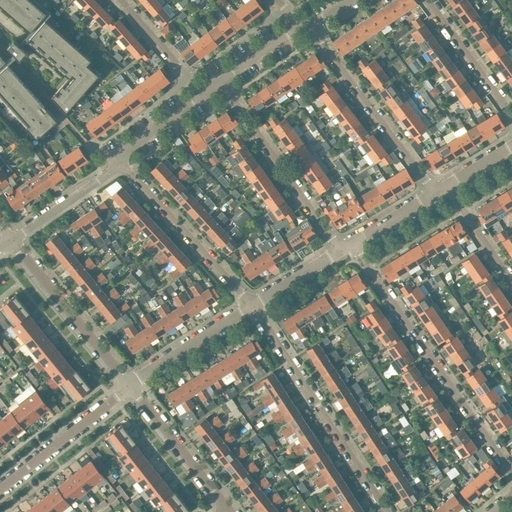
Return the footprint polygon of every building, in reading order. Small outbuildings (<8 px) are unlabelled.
[(74,77),(57,96),(70,107),(81,95),(78,92),(81,89),(84,92),(96,77),(91,73),(94,70),(87,64),(91,60),(90,59),(87,62),(83,58),(86,55),(46,21),(52,14),(35,0),(0,0),(0,97),(27,128),(28,128),(34,122),(36,125),(30,130),(29,131),(37,139),(57,120),(52,114),(47,109),(44,111),(40,107),(43,104),(37,98),(41,94),(64,68),(74,77)] [(102,9),(93,0),(92,0),(85,7),(94,17),(102,9)] [(162,7),(155,0),(149,0),(145,4),(154,15),(162,7)] [(263,9),(258,3),(261,1),(259,0),(242,0),(246,4),(245,4),(254,16),(263,9)] [(417,2),(415,0),(392,0),(389,3),(398,15),(417,2)] [(461,0),(453,6),(459,15),(472,6),(467,0),(461,0)] [(492,6),(496,3),(493,0),(492,0),(489,3),(489,2),(481,8),(484,12),(492,6)] [(503,0),(499,3),(505,12),(510,9),(503,0)] [(193,2),(188,7),(194,13),(199,9),(193,2)] [(389,3),(370,16),(379,28),(398,15),(389,3)] [(167,4),(162,7),(154,15),(163,25),(176,14),(180,10),(177,7),(173,11),(167,4)] [(235,12),(244,24),(254,16),(245,4),(235,12)] [(472,6),(459,15),(466,24),(479,16),(472,6)] [(104,27),(107,24),(112,19),(102,9),(94,17),(104,27)] [(217,25),(226,37),(235,30),(226,19),(219,9),(216,11),(219,16),(214,20),(217,25)] [(226,19),(235,30),(244,24),(235,12),(226,19)] [(379,28),(370,16),(351,29),(360,41),(379,28)] [(479,16),(466,24),(473,34),(485,25),(479,16)] [(107,24),(119,37),(128,30),(119,20),(115,23),(112,19),(107,24)] [(168,24),(160,31),(166,37),(174,30),(168,24)] [(423,24),(417,28),(412,33),(419,42),(431,33),(423,24)] [(208,32),(217,44),(226,37),(217,25),(208,32)] [(485,25),(473,34),(480,43),(492,34),(485,25)] [(351,29),(332,42),(342,54),(360,41),(351,29)] [(119,37),(128,48),(136,40),(128,30),(119,37)] [(199,39),(208,51),(217,44),(208,32),(199,39)] [(386,38),(390,44),(397,39),(394,35),(393,33),(386,38)] [(437,42),(431,33),(419,42),(426,51),(437,42)] [(492,34),(480,43),(487,52),(499,43),(492,34)] [(190,46),(183,37),(173,45),(176,49),(177,48),(190,65),(199,58),(190,46)] [(190,46),(199,58),(208,51),(199,39),(190,46)] [(145,50),(136,40),(128,48),(137,58),(145,50)] [(426,51),(432,60),(444,52),(437,42),(426,51)] [(499,43),(487,52),(494,61),(506,52),(499,43)] [(380,45),(363,57),(367,61),(383,49),(380,45)] [(451,61),(444,52),(432,60),(439,70),(451,61)] [(511,60),(506,52),(494,61),(500,70),(511,61),(511,60)] [(315,53),(305,60),(314,73),(326,64),(322,58),(319,59),(315,53)] [(415,59),(412,56),(406,60),(408,64),(415,59)] [(367,61),(363,57),(357,62),(361,66),(367,61)] [(362,68),(369,78),(381,69),(374,59),(362,68)] [(305,60),(296,67),(305,79),(314,73),(305,60)] [(414,60),(408,64),(415,73),(421,68),(414,60)] [(458,70),(451,61),(439,70),(446,79),(458,70)] [(511,61),(500,70),(507,80),(509,79),(511,76),(511,61)] [(162,67),(151,76),(160,88),(169,81),(164,75),(167,73),(162,67)] [(296,67),(286,73),(295,85),(305,79),(296,67)] [(369,78),(376,87),(378,86),(385,81),(387,85),(391,82),(396,78),(390,71),(385,74),(381,69),(369,78)] [(465,79),(458,70),(446,79),(453,88),(465,79)] [(286,73),(277,80),(286,92),(295,85),(286,73)] [(151,76),(142,83),(151,95),(160,88),(151,76)] [(433,88),(426,79),(422,82),(428,91),(433,88)] [(472,88),(465,79),(453,88),(460,97),(472,88)] [(277,80),(267,86),(276,98),(286,92),(277,80)] [(324,89),(330,84),(330,83),(327,80),(321,84),(324,89)] [(378,86),(381,90),(387,85),(385,81),(378,86)] [(381,90),(380,91),(387,100),(399,91),(391,82),(387,85),(381,90)] [(142,83),(132,90),(141,102),(151,95),(142,83)] [(267,86),(258,93),(267,105),(276,98),(267,86)] [(332,86),(326,91),(321,95),(328,105),(339,96),(332,86)] [(425,100),(429,97),(425,91),(427,89),(424,86),(418,91),(425,100)] [(436,86),(429,91),(433,98),(440,92),(436,86)] [(399,91),(387,100),(393,109),(405,100),(410,97),(403,88),(399,91)] [(472,88),(460,97),(467,106),(472,102),(477,99),(478,98),(472,88)] [(132,90),(123,97),(133,109),(141,102),(132,90)] [(260,115),(257,111),(267,105),(258,93),(248,99),(252,105),(250,107),(257,117),(260,115)] [(302,96),(297,99),(301,105),(300,106),(304,107),(308,104),(302,96)] [(328,105),(335,114),(346,105),(339,96),(328,105)] [(123,97),(114,104),(123,116),(133,109),(123,97)] [(427,104),(431,110),(436,106),(429,97),(425,100),(427,103),(427,104)] [(405,100),(393,109),(400,118),(412,109),(405,100)] [(484,104),(480,100),(474,104),(477,109),(484,104)] [(114,104),(105,110),(114,123),(123,116),(114,104)] [(342,123),(353,114),(346,105),(335,114),(342,123)] [(432,110),(437,116),(442,113),(437,107),(432,110)] [(400,118),(407,128),(419,118),(412,109),(400,118)] [(105,110),(96,117),(105,129),(114,123),(105,110)] [(238,122),(234,116),(232,117),(228,111),(218,118),(227,130),(238,122)] [(498,111),(486,119),(494,132),(504,126),(500,119),(503,118),(498,111)] [(360,123),(353,114),(342,123),(349,132),(360,123)] [(271,124),(278,120),(274,115),(268,120),(271,124)] [(96,136),(105,129),(96,117),(87,124),(96,136)] [(209,125),(217,137),(227,130),(218,118),(209,125)] [(287,121),(285,118),(280,122),(273,127),(275,129),(280,136),(292,128),(287,121)] [(419,118),(407,128),(414,137),(426,128),(419,118)] [(486,119),(476,124),(485,138),(494,132),(486,119)] [(360,123),(349,132),(356,141),(358,139),(364,134),(367,132),(360,123)] [(476,124),(466,130),(475,144),(485,138),(476,124)] [(217,137),(209,125),(199,131),(208,144),(211,148),(221,141),(217,137)] [(435,125),(426,132),(429,136),(439,129),(435,125)] [(0,128),(0,130),(5,137),(9,134),(7,130),(3,126),(0,128)] [(298,137),(292,128),(280,136),(287,145),(298,137)] [(443,136),(447,142),(455,156),(465,150),(457,136),(453,130),(443,136)] [(466,130),(457,136),(465,150),(475,144),(466,130)] [(198,150),(208,144),(199,131),(190,138),(194,144),(190,146),(195,152),(198,150)] [(424,149),(419,143),(424,139),(424,140),(429,136),(426,132),(410,144),(418,154),(424,149)] [(5,137),(8,141),(12,145),(16,142),(9,134),(5,137)] [(361,143),(367,139),(364,134),(358,139),(361,143)] [(368,152),(380,144),(373,135),(367,139),(361,143),(368,152)] [(185,146),(178,136),(173,139),(180,149),(185,146)] [(305,146),(298,137),(287,145),(293,155),(305,146)] [(236,147),(243,142),(239,138),(233,142),(236,147)] [(18,152),(22,149),(20,146),(19,146),(16,142),(12,145),(18,152)] [(447,142),(437,148),(445,162),(455,156),(447,142)] [(381,158),(387,153),(380,144),(368,152),(375,162),(381,158)] [(234,166),(251,154),(244,145),(238,149),(232,153),(227,157),(234,166)] [(312,156),(305,146),(293,155),(300,164),(312,156)] [(343,161),(346,164),(347,167),(351,164),(344,154),(351,149),(348,146),(338,154),(341,158),(343,161)] [(79,148),(69,154),(78,167),(88,160),(79,148)] [(427,154),(434,166),(435,168),(445,162),(437,148),(427,154)] [(27,158),(27,155),(22,149),(18,152),(25,160),(27,158)] [(42,162),(45,160),(38,149),(34,152),(42,162)] [(68,174),(78,167),(69,154),(60,161),(68,174)] [(239,176),(245,172),(258,164),(251,154),(234,166),(233,167),(239,176)] [(318,165),(312,156),(300,164),(306,173),(318,165)] [(392,160),(389,156),(382,160),(386,165),(392,160)] [(213,165),(219,161),(216,157),(210,161),(213,165)] [(151,171),(161,181),(171,172),(179,165),(176,162),(173,165),(174,166),(170,170),(161,161),(151,171)] [(55,162),(46,168),(56,182),(65,176),(55,162)] [(9,167),(6,163),(0,168),(0,180),(7,175),(12,171),(9,167)] [(245,172),(252,181),(264,173),(258,164),(245,172)] [(325,174),(318,165),(306,173),(313,183),(325,174)] [(218,179),(222,175),(214,166),(209,169),(218,179)] [(348,172),(344,167),(339,171),(343,176),(348,172)] [(46,188),(56,182),(46,168),(37,175),(46,188)] [(161,181),(167,189),(186,172),(183,168),(174,176),(171,172),(161,181)] [(406,169),(396,175),(404,187),(414,181),(406,169)] [(37,195),(46,188),(37,175),(32,178),(28,172),(24,175),(28,181),(37,195)] [(167,189),(174,196),(184,186),(181,183),(189,176),(186,172),(167,189)] [(252,181),(259,191),(271,182),(264,173),(252,181)] [(332,184),(325,174),(313,183),(320,192),(332,184)] [(23,205),(28,201),(19,187),(13,179),(11,175),(5,179),(10,184),(1,191),(3,194),(4,193),(17,212),(24,207),(23,205)] [(222,175),(218,179),(226,187),(230,184),(222,175)] [(396,175),(386,181),(394,193),(404,187),(396,175)] [(5,179),(0,183),(0,189),(1,191),(10,184),(5,179)] [(28,201),(37,195),(28,181),(19,187),(28,201)] [(386,181),(377,186),(384,199),(394,193),(386,181)] [(259,191),(265,200),(278,191),(271,182),(259,191)] [(174,196),(181,203),(199,186),(196,183),(188,190),(184,186),(174,196)] [(343,196),(354,215),(363,209),(357,198),(348,183),(342,187),(339,189),(339,190),(343,197),(343,196)] [(199,186),(181,203),(187,210),(198,201),(194,197),(202,190),(199,186)] [(377,186),(367,192),(374,205),(384,199),(377,186)] [(112,196),(122,207),(132,197),(122,187),(112,196)] [(265,200),(272,209),(284,201),(278,191),(265,200)] [(511,210),(510,207),(511,205),(511,198),(507,191),(498,197),(506,209),(508,214),(511,211),(511,210)] [(367,192),(357,198),(363,209),(364,211),(374,205),(367,192)] [(194,217),(212,201),(205,193),(198,201),(187,210),(194,217)] [(346,220),(354,215),(343,196),(343,197),(341,197),(344,202),(337,206),(346,220)] [(117,218),(120,221),(138,204),(132,197),(122,207),(125,210),(117,218)] [(508,214),(506,209),(498,197),(488,203),(496,215),(498,220),(508,214)] [(337,226),(346,220),(337,206),(334,200),(328,204),(329,206),(323,209),(330,220),(333,219),(337,226)] [(113,215),(108,207),(105,201),(97,207),(107,221),(113,215)] [(212,201),(194,217),(200,225),(211,215),(207,211),(215,204),(212,201)] [(284,201),(272,209),(279,219),(280,221),(286,217),(290,215),(293,213),(291,210),(284,201)] [(479,217),(483,223),(496,215),(488,203),(478,209),(481,215),(479,217)] [(135,221),(145,211),(138,204),(120,221),(124,225),(132,217),(135,221)] [(98,223),(102,220),(94,208),(86,214),(100,234),(104,232),(98,223)] [(145,211),(135,221),(138,225),(130,232),(133,235),(151,219),(145,211)] [(214,219),(211,215),(200,225),(207,232),(225,215),(222,211),(214,219)] [(245,211),(237,218),(240,221),(235,226),(238,229),(251,218),(245,211)] [(105,242),(100,234),(86,214),(77,220),(81,226),(86,232),(90,229),(96,237),(94,239),(99,246),(100,245),(104,243),(105,242)] [(207,232),(214,239),(224,229),(221,226),(229,219),(225,215),(207,232)] [(286,218),(276,224),(279,229),(289,223),(286,218)] [(158,226),(151,219),(133,235),(131,238),(134,241),(145,232),(148,235),(158,226)] [(306,242),(318,235),(308,219),(296,226),(299,231),(306,242)] [(470,237),(459,220),(449,226),(457,239),(460,243),(470,237)] [(79,227),(75,222),(71,225),(74,230),(79,227)] [(146,250),(165,233),(158,226),(148,235),(151,239),(143,246),(146,250)] [(214,239),(220,246),(238,229),(235,226),(227,233),(224,229),(214,239)] [(295,249),(306,242),(299,231),(296,226),(285,234),(295,249)] [(460,243),(457,239),(449,226),(439,232),(447,245),(454,257),(458,255),(457,253),(463,249),(460,243)] [(242,233),(238,229),(220,246),(227,253),(237,244),(234,240),(242,233)] [(500,238),(507,234),(504,229),(497,234),(500,238)] [(275,245),(283,257),(291,252),(278,231),(274,234),(279,243),(275,245)] [(257,244),(261,241),(259,237),(255,232),(251,235),(257,244)] [(439,232),(430,238),(438,250),(447,245),(439,232)] [(158,246),(161,249),(171,240),(165,233),(146,250),(150,253),(158,246)] [(55,254),(66,246),(57,234),(46,243),(55,254)] [(511,234),(508,237),(502,241),(509,250),(511,247),(511,234)] [(419,244),(427,257),(438,250),(430,238),(419,244)] [(245,242),(240,245),(244,250),(252,245),(248,239),(245,242)] [(265,239),(261,241),(275,262),(283,257),(275,245),(271,248),(265,239)] [(160,264),(178,247),(171,240),(161,249),(164,253),(156,260),(160,264)] [(257,244),(263,253),(259,256),(266,268),(275,262),(261,241),(257,244)] [(62,262),(81,246),(78,243),(69,249),(66,246),(55,254),(62,262)] [(419,244),(410,250),(418,262),(427,257),(419,244)] [(76,257),(84,250),(81,246),(62,262),(68,270),(78,261),(76,257)] [(117,251),(120,255),(125,250),(122,246),(117,251)] [(171,260),(174,264),(184,254),(178,247),(160,264),(163,268),(171,260)] [(258,273),(266,268),(259,256),(255,258),(249,249),(245,252),(258,273)] [(418,263),(418,262),(410,250),(400,256),(408,269),(411,273),(420,267),(418,263)] [(234,260),(238,257),(234,252),(230,255),(234,260)] [(250,278),(258,273),(245,252),(241,254),(247,264),(242,266),(250,278)] [(173,278),(191,262),(184,254),(174,264),(178,267),(170,275),(173,278)] [(469,271),(481,263),(475,254),(463,262),(469,271)] [(400,256),(391,262),(399,275),(408,269),(400,256)] [(82,264),(78,261),(68,270),(74,277),(93,261),(90,258),(82,264)] [(122,262),(118,258),(113,262),(117,266),(122,262)] [(112,260),(107,265),(112,270),(116,265),(112,260)] [(96,265),(93,261),(74,277),(80,284),(91,275),(88,272),(96,265)] [(389,281),(399,275),(391,262),(381,268),(389,281)] [(445,263),(436,269),(439,273),(448,268),(445,263)] [(481,263),(469,271),(476,281),(481,277),(482,279),(489,274),(481,263)] [(94,279),(91,275),(80,284),(86,292),(105,276),(102,273),(94,279)] [(134,277),(131,273),(125,277),(129,281),(134,277)] [(358,273),(348,279),(356,292),(368,284),(364,278),(362,279),(358,273)] [(149,286),(156,280),(150,274),(143,280),(149,286)] [(444,282),(438,274),(433,277),(439,286),(444,282)] [(489,274),(482,279),(484,282),(479,285),(485,295),(497,286),(489,274)] [(109,280),(105,276),(86,292),(92,299),(103,290),(100,287),(109,280)] [(134,277),(129,281),(132,285),(137,281),(134,277)] [(348,279),(339,285),(346,298),(356,292),(348,279)] [(198,282),(194,284),(207,305),(216,300),(215,298),(219,295),(214,287),(210,290),(209,288),(204,291),(198,282)] [(192,299),(199,310),(207,305),(194,284),(190,287),(196,296),(192,299)] [(327,299),(332,306),(336,303),(336,304),(346,298),(339,285),(329,291),(332,296),(327,299)] [(412,304),(424,296),(418,286),(406,294),(412,304)] [(485,295),(492,304),(504,296),(497,286),(485,295)] [(106,294),(103,290),(92,299),(99,307),(118,291),(115,288),(106,294)] [(147,292),(143,288),(139,292),(142,296),(147,292)] [(121,295),(118,291),(99,307),(105,315),(116,306),(113,302),(121,295)] [(191,316),(199,310),(192,299),(188,301),(182,292),(178,295),(191,316)] [(15,294),(10,299),(8,297),(3,301),(5,303),(0,306),(0,308),(13,324),(11,325),(11,326),(29,311),(15,294)] [(324,294),(316,300),(323,311),(327,309),(333,318),(338,315),(332,306),(327,299),(324,294)] [(175,309),(183,321),(191,316),(178,295),(174,298),(179,306),(175,309)] [(147,301),(143,296),(139,299),(142,304),(147,301)] [(419,313),(431,305),(424,296),(412,304),(419,313)] [(501,318),(507,314),(505,310),(511,306),(504,296),(492,304),(501,318)] [(159,320),(166,331),(175,326),(161,305),(157,299),(157,298),(152,301),(157,308),(163,317),(159,320)] [(323,311),(316,300),(308,305),(321,326),(325,323),(319,314),(323,311)] [(369,309),(376,304),(373,300),(366,304),(369,309)] [(119,310),(116,306),(105,315),(111,322),(130,306),(127,303),(119,310)] [(161,305),(175,326),(183,321),(175,309),(171,312),(166,303),(161,305)] [(317,329),(321,326),(308,305),(300,310),(307,322),(311,319),(317,329)] [(419,313),(425,322),(437,314),(431,305),(419,313)] [(371,311),(364,316),(371,326),(384,317),(377,307),(371,311)] [(303,325),(307,322),(300,310),(291,316),(305,336),(309,334),(303,325)] [(467,314),(464,310),(459,314),(461,318),(467,314)] [(29,311),(11,326),(18,334),(34,321),(28,313),(30,312),(29,311)] [(499,320),(506,329),(511,325),(511,313),(511,312),(507,314),(501,318),(499,320)] [(158,336),(166,331),(159,320),(155,322),(149,313),(145,316),(158,336)] [(432,332),(444,323),(437,314),(425,322),(432,332)] [(477,314),(472,318),(480,329),(485,326),(477,314)] [(354,315),(346,320),(350,326),(358,320),(354,315)] [(107,337),(125,322),(121,316),(103,331),(107,337)] [(146,327),(143,330),(150,342),(158,336),(145,316),(141,319),(146,327)] [(305,336),(291,316),(283,321),(290,333),(295,330),(301,339),(305,336)] [(375,338),(378,335),(391,326),(384,317),(371,326),(368,328),(375,338)] [(41,329),(34,321),(18,334),(25,343),(41,329)] [(444,323),(432,332),(439,342),(445,338),(451,333),(444,323)] [(142,347),(150,342),(143,330),(138,333),(133,324),(129,326),(142,347)] [(511,325),(506,329),(501,332),(508,343),(511,339),(511,325)] [(133,352),(142,347),(129,326),(125,329),(130,338),(126,341),(133,352)] [(391,326),(378,335),(385,345),(391,340),(392,342),(399,338),(391,326)] [(48,338),(41,329),(25,343),(32,351),(48,338)] [(356,341),(350,333),(345,337),(350,345),(356,341)] [(356,336),(363,345),(367,342),(361,333),(356,336)] [(451,333),(445,338),(447,342),(444,344),(451,354),(463,346),(456,336),(453,337),(451,333)] [(480,333),(475,337),(481,346),(487,343),(480,333)] [(307,350),(312,359),(324,351),(321,347),(330,341),(328,337),(307,350)] [(48,338),(32,351),(39,359),(55,346),(48,338)] [(399,338),(392,342),(393,344),(387,349),(394,358),(407,349),(399,338)] [(260,364),(254,355),(259,352),(258,350),(262,348),(257,340),(253,343),(252,341),(243,346),(256,367),(260,364)] [(350,345),(355,353),(361,350),(356,341),(350,345)] [(13,349),(8,343),(4,345),(9,352),(13,349)] [(62,354),(55,346),(39,359),(45,368),(62,354)] [(256,367),(243,346),(234,352),(242,363),(246,361),(251,370),(256,367)] [(451,354),(458,363),(469,355),(463,346),(451,354)] [(312,359),(317,367),(338,353),(335,349),(326,355),(324,351),(312,359)] [(411,367),(408,363),(414,359),(407,349),(394,358),(390,362),(399,375),(402,373),(404,371),(411,367)] [(243,375),(238,366),(242,363),(234,352),(226,357),(239,378),(243,375)] [(469,355),(458,363),(466,375),(472,371),(470,368),(481,361),(474,352),(469,355)] [(16,353),(13,356),(18,362),(21,360),(16,353)] [(317,367),(323,375),(334,367),(332,363),(341,357),(338,353),(317,367)] [(69,363),(62,354),(45,368),(52,376),(69,363)] [(229,371),(235,380),(239,378),(226,357),(218,362),(226,374),(229,371)] [(21,360),(18,362),(23,369),(26,366),(21,360)] [(221,376),(226,374),(218,362),(210,367),(223,388),(225,391),(229,397),(230,399),(231,398),(232,399),(238,393),(235,389),(231,391),(221,376)] [(75,371),(69,363),(52,376),(59,384),(77,370),(75,371)] [(323,375),(328,383),(349,369),(346,365),(337,371),(334,367),(323,375)] [(402,373),(408,383),(421,374),(414,365),(411,367),(404,371),(402,373)] [(223,388),(210,367),(202,372),(209,384),(213,382),(219,391),(223,388)] [(5,373),(7,376),(14,371),(11,368),(5,373)] [(466,375),(474,387),(486,378),(479,368),(473,372),(472,371),(466,375)] [(328,383),(333,391),(345,383),(342,379),(351,373),(349,369),(328,383)] [(29,370),(26,373),(31,379),(34,377),(29,370)] [(68,392),(75,400),(80,396),(82,398),(87,394),(85,392),(91,387),(84,378),(77,370),(59,384),(60,385),(61,384),(68,392)] [(20,375),(18,372),(11,377),(14,380),(20,375)] [(202,372),(193,378),(207,398),(211,396),(205,386),(209,384),(202,372)] [(278,380),(273,372),(253,386),(255,390),(264,384),(267,388),(278,380)] [(427,384),(421,374),(408,383),(415,392),(427,384)] [(34,377),(31,379),(36,386),(39,383),(34,377)] [(12,382),(9,378),(2,384),(5,387),(12,382)] [(203,401),(207,398),(193,378),(185,383),(193,394),(197,392),(203,401)] [(480,396),(492,388),(486,378),(474,387),(480,396)] [(52,385),(48,380),(43,384),(47,389),(52,385)] [(278,380),(267,388),(270,392),(261,398),(263,402),(284,389),(278,380)] [(333,391),(339,399),(360,386),(357,381),(348,387),(345,383),(333,391)] [(185,383),(177,388),(191,409),(195,406),(189,397),(193,394),(185,383)] [(429,400),(436,395),(427,384),(415,392),(422,402),(428,398),(429,400)] [(41,414),(49,407),(37,391),(31,385),(23,391),(28,398),(41,414)] [(41,385),(38,388),(43,394),(46,392),(41,385)] [(339,399),(344,407),(356,400),(353,395),(362,389),(360,386),(339,399)] [(379,390),(382,394),(388,391),(385,386),(379,390)] [(199,419),(191,409),(177,388),(169,393),(182,414),(179,416),(188,427),(199,419)] [(487,405),(490,403),(496,399),(499,397),(492,388),(480,396),(487,405)] [(275,401),(278,404),(289,397),(284,389),(263,402),(266,407),(275,401)] [(32,421),(41,414),(28,398),(23,391),(14,398),(19,404),(32,421)] [(48,394),(45,396),(51,405),(55,402),(48,394)] [(425,406),(431,416),(444,407),(436,395),(429,400),(430,402),(425,406)] [(289,397),(278,404),(280,409),(271,414),(274,418),(294,405),(289,397)] [(232,399),(231,398),(230,399),(225,402),(231,411),(237,406),(232,399)] [(344,407),(349,416),(370,402),(367,398),(358,404),(356,400),(344,407)] [(496,399),(490,403),(493,407),(487,411),(494,421),(506,413),(496,399)] [(61,411),(55,402),(51,405),(58,414),(61,411)] [(263,402),(252,410),(246,414),(249,418),(267,407),(266,407),(263,402)] [(349,416),(355,424),(366,416),(364,412),(373,406),(370,402),(349,416)] [(24,428),(32,421),(19,404),(11,411),(24,428)] [(243,409),(246,414),(252,410),(249,405),(243,409)] [(286,417),(288,420),(300,413),(294,405),(274,418),(277,423),(286,417)] [(438,425),(450,416),(444,407),(431,416),(438,425)] [(15,434),(24,428),(11,411),(2,418),(15,434)] [(284,434),(305,421),(300,413),(288,420),(291,425),(282,430),(284,434)] [(511,422),(511,421),(506,413),(494,421),(501,430),(511,422)] [(355,424),(360,432),(381,418),(378,414),(369,420),(366,416),(355,424)] [(0,432),(7,441),(15,434),(2,418),(0,415),(0,432)] [(201,434),(220,419),(217,415),(209,422),(205,418),(195,426),(201,434)] [(445,434),(448,432),(454,428),(457,426),(450,416),(438,425),(445,434)] [(240,421),(243,426),(248,422),(244,417),(240,421)] [(360,432),(365,440),(377,432),(374,428),(383,422),(381,418),(360,432)] [(207,442),(218,433),(215,429),(223,423),(220,419),(201,434),(207,442)] [(296,433),(299,437),(310,429),(305,421),(284,434),(287,439),(296,433)] [(402,428),(406,435),(413,430),(409,423),(402,428)] [(111,432),(105,437),(119,453),(117,455),(135,441),(122,424),(116,428),(115,426),(109,430),(111,432)] [(377,432),(365,440),(371,448),(391,434),(397,431),(394,427),(380,436),(377,432)] [(454,428),(448,432),(450,436),(450,437),(457,446),(469,438),(462,428),(456,432),(454,428)] [(295,451),(316,437),(310,429),(299,437),(302,441),(293,447),(295,451)] [(213,449),(232,434),(229,431),(221,437),(218,433),(207,442),(213,449)] [(235,438),(232,434),(213,449),(219,457),(230,449),(227,445),(235,438)] [(391,434),(371,448),(376,456),(388,448),(397,443),(394,439),(391,434)] [(269,445),(274,441),(275,441),(272,437),(266,441),(269,445)] [(307,449),(309,453),(321,445),(316,437),(295,451),(298,455),(307,449)] [(476,447),(469,438),(457,446),(464,456),(476,447)] [(423,448),(425,447),(420,439),(415,443),(420,450),(423,448)] [(117,455),(124,464),(140,451),(134,443),(136,442),(135,441),(117,455)] [(434,442),(427,446),(432,453),(438,448),(434,442)] [(306,467),(326,454),(321,445),(309,453),(312,457),(303,463),(306,467)] [(232,452),(230,449),(219,457),(225,465),(244,450),(241,446),(232,452)] [(390,452),(388,448),(376,456),(381,464),(402,451),(399,447),(390,452)] [(425,458),(430,456),(425,447),(423,448),(420,450),(416,453),(414,455),(416,458),(422,453),(425,458)] [(87,451),(94,459),(97,457),(91,448),(87,451)] [(484,463),(489,459),(482,448),(476,452),(484,463)] [(231,472),(241,464),(238,460),(247,454),(244,450),(225,465),(231,472)] [(131,472),(147,459),(140,451),(124,464),(131,472)] [(276,455),(280,461),(286,457),(282,451),(276,455)] [(381,464),(386,472),(398,465),(396,461),(405,455),(402,451),(381,464)] [(267,457),(266,458),(270,463),(275,459),(271,454),(267,457)] [(318,466),(320,469),(332,462),(326,454),(306,467),(309,472),(318,466)] [(480,464),(472,454),(468,458),(476,468),(480,464)] [(104,466),(97,457),(94,459),(101,468),(104,466)] [(464,459),(465,461),(473,470),(475,467),(467,457),(464,459)] [(131,472),(137,481),(154,468),(147,459),(131,472)] [(490,459),(488,460),(483,464),(486,468),(480,473),(489,483),(499,474),(494,469),(497,467),(490,459)] [(95,484),(104,477),(91,460),(82,467),(95,484)] [(244,468),(241,464),(231,472),(236,480),(256,465),(253,461),(244,468)] [(280,467),(277,462),(272,466),(275,471),(280,467)] [(316,483),(337,470),(332,462),(320,469),(323,474),(314,480),(316,483)] [(386,472),(392,481),(413,467),(410,463),(401,469),(398,465),(386,472)] [(236,480),(243,488),(253,479),(250,476),(259,469),(256,465),(236,480)] [(457,465),(446,472),(451,479),(462,472),(457,465)] [(431,470),(435,476),(441,472),(437,466),(431,470)] [(87,490),(95,484),(82,467),(74,474),(87,490)] [(392,481),(397,489),(409,481),(418,475),(415,471),(413,467),(392,481)] [(103,470),(108,477),(111,474),(106,468),(103,470)] [(144,489),(160,476),(154,468),(137,481),(144,489)] [(274,475),(270,470),(265,474),(268,479),(274,475)] [(278,473),(281,478),(286,475),(282,470),(278,473)] [(328,482),(331,486),(342,478),(337,470),(316,483),(319,488),(328,482)] [(480,473),(479,472),(476,474),(473,477),(474,478),(470,482),(479,492),(489,483),(480,473)] [(78,497),(87,490),(74,474),(65,480),(78,497)] [(111,474),(108,477),(113,483),(116,480),(111,474)] [(151,498),(167,484),(160,476),(144,489),(151,498)] [(256,483),(253,479),(243,488),(249,495),(268,480),(265,476),(256,483)] [(327,500),(348,486),(342,478),(331,486),(334,490),(325,496),(327,500)] [(397,489),(403,497),(423,483),(420,479),(411,485),(409,481),(397,489)] [(70,504),(78,497),(65,480),(57,487),(70,504)] [(271,484),(268,480),(249,495),(255,503),(259,500),(265,495),(262,491),(271,484)] [(479,492),(470,482),(460,490),(469,500),(479,492)] [(426,487),(423,483),(403,497),(408,505),(420,498),(417,493),(426,487)] [(151,498),(157,506),(175,492),(175,491),(174,493),(167,484),(151,498)] [(116,487),(121,493),(124,491),(119,485),(116,487)] [(339,498),(341,502),(353,494),(348,486),(327,500),(330,504),(339,498)] [(61,510),(70,504),(57,487),(48,494),(61,510)] [(446,500),(445,502),(452,511),(455,511),(463,506),(456,497),(459,495),(455,490),(452,492),(454,494),(446,500)] [(124,491),(121,493),(126,500),(129,497),(124,491)] [(182,500),(175,492),(157,506),(158,507),(160,505),(164,511),(185,511),(189,509),(182,500)] [(265,495),(259,500),(255,503),(261,511),(280,496),(277,492),(268,498),(265,495)] [(113,493),(107,498),(109,501),(116,496),(113,493)] [(48,511),(58,511),(61,510),(48,494),(40,501),(48,511)] [(335,511),(343,511),(358,502),(353,494),(341,502),(332,508),(335,511)] [(261,511),(274,511),(277,510),(274,506),(283,500),(280,496),(261,511)] [(114,507),(120,502),(117,498),(111,504),(114,507)] [(101,508),(107,503),(104,500),(98,505),(101,508)] [(311,504),(314,509),(320,505),(316,500),(311,504)] [(34,511),(48,511),(40,501),(31,507),(34,511)] [(304,501),(299,506),(303,511),(306,511),(310,509),(304,501)] [(130,504),(135,510),(138,508),(133,502),(130,504)] [(360,511),(363,510),(358,502),(343,511),(360,511)] [(452,511),(445,502),(435,510),(437,511),(452,511)]
